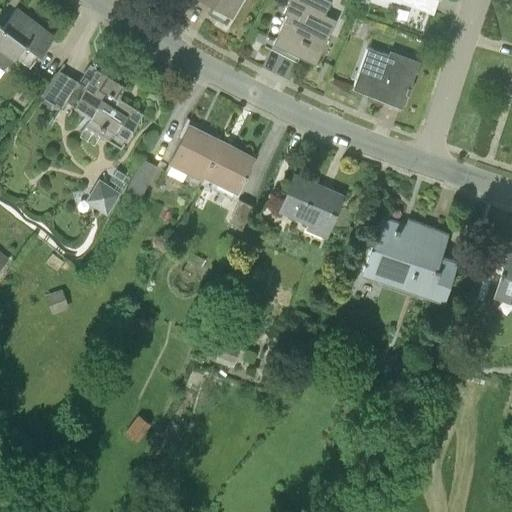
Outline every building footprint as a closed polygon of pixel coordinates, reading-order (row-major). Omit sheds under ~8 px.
[(203,0),(229,15),(237,0),(203,0)] [(322,17),(330,0),(329,0),(288,0),(282,12),(286,14),(272,43),(314,64),(329,34),(301,20),(306,9),(322,17)] [(395,0),(399,1),(399,0),(401,0),(430,10),(433,0),(395,0)] [(52,35),(15,8),(2,26),(0,23),(0,62),(2,62),(5,61),(7,60),(10,58),(12,54),(29,67),(52,35)] [(388,54),(368,46),(352,88),(401,106),(406,93),(408,93),(410,87),(409,86),(415,69),(386,59),(388,54)] [(114,95),(121,84),(96,68),(84,86),(58,69),(40,95),(61,109),(66,101),(72,105),(90,116),(84,126),(99,135),(100,134),(120,147),(142,112),(114,95)] [(202,177),(217,143),(186,127),(168,164),(200,180),(202,177)] [(219,139),(217,143),(202,177),(235,193),(253,156),(219,139)] [(112,175),(121,180),(124,175),(115,170),(112,175)] [(325,233),(340,194),(294,174),(279,208),(307,220),(305,225),(325,233)] [(99,175),(88,198),(111,208),(122,186),(99,175)] [(140,196),(146,185),(131,176),(125,188),(140,196)] [(240,229),(251,205),(238,199),(227,223),(240,229)] [(444,232),(408,219),(404,231),(379,222),(362,271),(424,292),(424,293),(440,298),(453,259),(437,254),(444,232)] [(52,253),(46,261),(56,269),(62,262),(52,253)] [(511,297),(511,254),(498,292),(511,297)] [(60,290),(45,295),(51,313),(66,308),(60,290)] [(232,365),(234,360),(238,350),(239,347),(229,343),(228,345),(222,343),(216,358),(215,361),(232,365)] [(245,350),(244,352),(242,358),(251,361),(254,353),(245,350)] [(416,366),(398,359),(390,379),(408,386),(416,366)] [(201,374),(190,370),(184,385),(194,389),(201,374)] [(136,417),(124,433),(136,443),(149,426),(136,417)]
